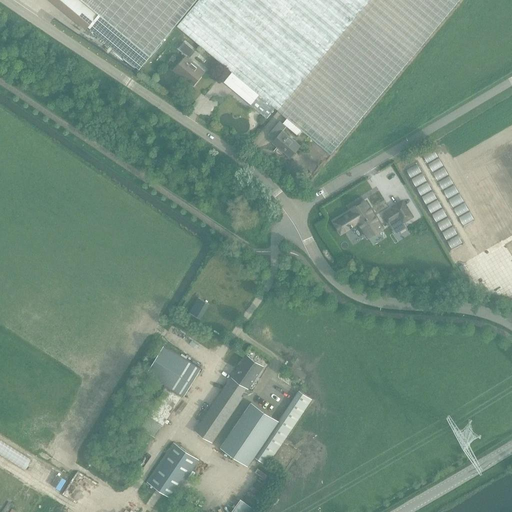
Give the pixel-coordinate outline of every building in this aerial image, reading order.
[(138,71),(149,58),(77,0),(48,0),(48,1),(85,31),(87,29),(138,71)] [(77,0),(149,58),(197,0),(77,0)] [(198,0),(176,27),(227,69),(231,73),(224,82),(267,118),(275,109),(287,119),(283,123),(297,135),(301,130),(330,155),(386,89),(460,0),(198,0)] [(189,57),(194,51),(185,43),(180,49),(189,57)] [(193,84),(203,72),(185,57),(174,71),(183,78),(184,77),(193,84)] [(291,158),(301,146),(283,131),(273,143),(291,158)] [(366,200),(333,220),(340,231),(357,221),(366,236),(382,227),(366,200)] [(390,209),(383,213),(389,223),(399,216),(403,222),(413,216),(403,200),(392,207),(394,210),(391,212),(390,209)] [(360,226),(347,232),(353,244),(366,238),(360,226)] [(191,313),(203,318),(210,302),(198,296),(191,313)] [(147,373),(167,385),(146,418),(162,427),(182,394),(184,396),(201,369),(164,345),(147,373)] [(250,385),(262,367),(246,356),(234,374),(250,385)] [(248,389),(231,378),(195,431),(211,442),(248,389)] [(266,465),(311,399),(299,391),(278,421),(251,403),(220,447),(248,466),(254,457),(266,465)] [(0,454),(26,467),(32,457),(0,441),(0,454)] [(172,499),(199,459),(174,442),(147,482),(172,499)] [(281,444),(279,450),(283,451),(279,462),(288,465),(294,449),(281,444)] [(62,489),(67,478),(57,474),(52,485),(62,489)] [(234,491),(246,498),(251,490),(239,483),(234,491)] [(231,511),(252,511),(256,508),(242,498),(231,511)]
